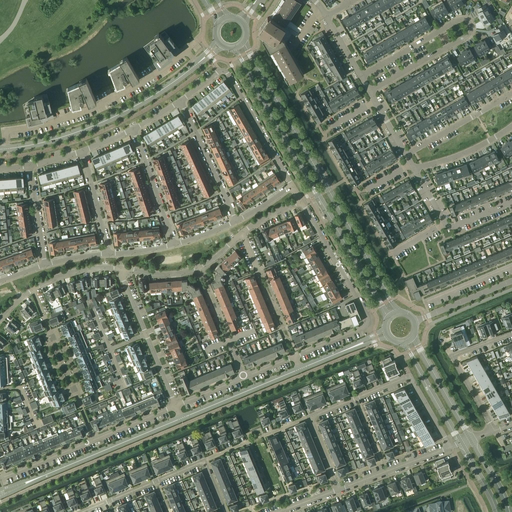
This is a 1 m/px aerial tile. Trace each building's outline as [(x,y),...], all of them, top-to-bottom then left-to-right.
[(284,29),(289,21),(302,2),(299,0),(279,0),(268,18),(267,17),(258,30),(259,31),(258,33),(260,34),(259,35),(286,82),(287,82),(288,84),(304,75),(284,40),(279,36),(284,29)] [(383,0),(379,0),(377,1),(384,12),(388,9),(383,0)] [(389,0),(383,0),(388,9),(389,9),(388,8),(392,6),(393,7),(389,0)] [(448,1),(445,2),(449,9),(452,7),(453,9),(455,8),(455,9),(458,7),(454,0),(447,0),(448,1)] [(377,1),(373,4),(379,14),(383,11),(383,12),(384,12),(377,1)] [(436,4),(443,16),(446,14),(446,13),(448,12),(447,10),(449,9),(445,2),(443,4),(441,1),(436,4)] [(370,5),(368,6),(374,18),(379,15),(379,14),(373,4),(372,2),(369,4),(370,5)] [(443,16),(436,4),(431,7),(433,10),(430,11),(434,18),(437,16),(437,18),(440,16),(440,18),(443,16)] [(480,18),(490,13),(487,8),(486,8),(484,5),(478,9),(479,12),(478,13),(479,15),(478,15),(480,18)] [(365,6),(363,8),(370,20),(374,18),(368,6),(366,8),(365,6)] [(358,10),(358,11),(365,23),(365,22),(369,19),(369,20),(370,20),(363,8),(362,8),(363,9),(359,12),(358,10)] [(356,13),(354,15),(360,26),(365,23),(358,11),(355,12),(356,13)] [(492,18),(490,13),(480,18),(481,21),(482,21),(483,23),(485,22),(487,25),(493,21),(492,18)] [(354,15),(349,17),(355,27),(359,25),(360,26),(354,15)] [(424,16),(419,19),(425,29),(430,26),(424,16)] [(347,17),(342,20),(345,25),(347,24),(350,30),(355,27),(349,17),(347,18),(347,17)] [(419,19),(414,22),(420,32),(425,29),(419,19)] [(414,22),(410,25),(415,35),(420,32),(414,22)] [(405,26),(404,26),(411,37),(415,35),(410,25),(405,27),(405,26)] [(404,26),(400,29),(406,40),(411,37),(404,26)] [(495,30),(497,33),(493,35),(495,37),(493,38),(496,43),(501,40),(500,38),(507,34),(504,29),(502,27),(495,30)] [(395,32),(401,43),(406,40),(400,29),(399,29),(400,30),(396,33),(395,32)] [(157,67),(159,65),(159,66),(179,51),(167,34),(166,34),(165,32),(161,34),(154,39),(143,47),(157,67)] [(395,32),(390,34),(397,45),(401,43),(395,32)] [(390,34),(386,37),(392,48),(397,45),(390,34)] [(315,45),(326,39),(323,35),(313,41),(315,45)] [(386,37),(381,40),(387,51),(392,48),(386,37)] [(319,49),(328,44),(326,39),(315,45),(316,46),(317,45),(319,49)] [(381,40),(376,42),(383,54),(387,51),(381,40)] [(479,42),(484,52),(489,50),(489,49),(492,47),(488,41),(485,42),(484,41),(482,42),(482,41),(479,42)] [(372,45),(378,56),(383,54),(376,42),(376,43),(377,44),(372,46),(372,45)] [(479,55),(484,52),(479,42),(476,44),(476,45),(474,47),(475,48),(473,50),(476,56),(479,55)] [(322,54),(331,48),(328,44),(319,49),(322,54)] [(372,45),(367,48),(373,59),(378,56),(372,45)] [(323,59),(333,53),(331,48),(322,54),(324,58),(323,58),(323,59)] [(367,48),(362,51),(366,58),(365,58),(368,64),(372,61),(371,60),(373,59),(367,48)] [(470,62),(475,59),(474,57),(476,56),(473,50),(470,51),(469,49),(467,51),(466,49),(463,51),(470,62)] [(470,62),(463,51),(460,53),(461,54),(459,55),(460,57),(457,58),(461,65),(464,63),(465,66),(471,63),(470,62)] [(326,63),(336,57),(333,53),(323,59),(326,63)] [(445,59),(443,60),(449,71),(454,69),(447,56),(444,58),(445,59)] [(110,69),(116,85),(117,88),(124,85),(124,82),(130,80),(132,83),(139,79),(126,57),(120,62),(120,63),(110,69)] [(328,67),(339,62),(336,57),(326,63),(328,67)] [(438,63),(444,74),(449,71),(443,60),(441,62),(440,60),(437,62),(438,63)] [(331,72),(341,66),(339,62),(328,67),(331,72)] [(440,77),(444,74),(438,63),(433,66),(440,77)] [(334,76),(344,70),(341,66),(331,72),(332,72),(334,76)] [(435,79),(440,77),(433,66),(429,68),(435,79)] [(430,82),(435,79),(429,68),(424,71),(430,82)] [(511,74),(508,68),(503,70),(510,83),(511,81),(511,74)] [(346,75),(344,70),(334,76),(335,75),(338,80),(346,75)] [(510,83),(503,70),(503,71),(503,72),(499,74),(505,84),(509,82),(510,83)] [(426,85),(430,82),(424,71),(419,74),(426,85)] [(421,88),(426,85),(419,74),(415,77),(420,85),(419,86),(421,88)] [(500,87),(505,84),(499,74),(499,75),(495,78),(500,87)] [(415,77),(410,79),(415,88),(416,90),(421,88),(419,86),(420,85),(415,77)] [(495,89),(500,87),(495,78),(490,81),(495,89)] [(89,105),(96,102),(86,79),(79,82),(80,83),(68,88),(73,107),(81,105),(80,103),(87,101),(89,105)] [(415,88),(410,79),(405,82),(411,93),(416,90),(415,88)] [(218,85),(226,95),(231,91),(225,84),(224,82),(223,81),(218,85)] [(486,95),(491,92),(484,81),(480,84),(486,95)] [(491,92),(495,89),(490,81),(486,83),(485,81),(484,81),(491,92)] [(405,82),(400,85),(407,96),(411,93),(405,82)] [(481,98),(486,95),(480,84),(475,87),(481,98)] [(218,85),(213,89),(220,99),(226,95),(218,85)] [(355,85),(350,88),(356,98),(360,96),(355,85)] [(396,87),(401,97),(401,98),(402,99),(407,96),(400,85),(396,87)] [(396,87),(391,90),(397,100),(401,98),(401,97),(396,87)] [(476,100),(481,98),(475,87),(470,89),(476,100)] [(356,98),(350,88),(350,89),(346,92),(351,101),(356,98)] [(213,89),(208,93),(215,103),(220,99),(213,89)] [(303,98),(313,93),(312,93),(311,93),(309,89),(301,94),(303,98)] [(475,101),(476,100),(470,89),(470,90),(470,91),(466,93),(472,104),(475,103),(475,101)] [(388,97),(392,103),(397,100),(391,90),(385,94),(387,98),(388,97)] [(351,101),(346,92),(346,93),(342,95),(341,93),(347,104),(351,101)] [(208,93),(203,97),(210,107),(215,103),(208,93)] [(305,102),(315,97),(313,93),(303,98),(305,102)] [(347,104),(341,93),(337,96),(343,106),(347,104)] [(469,105),(463,94),(458,97),(464,108),(469,105)] [(29,124),(53,117),(49,102),(44,103),(42,95),(34,97),(35,100),(28,102),(31,115),(27,116),(29,124)] [(343,106),(337,96),(332,98),(338,109),(343,106)] [(203,97),(197,101),(205,111),(210,107),(203,97)] [(308,106),(317,101),(316,101),(314,98),(315,97),(305,102),(308,106)] [(464,108),(458,97),(453,100),(459,110),(464,108)] [(338,109),(332,98),(333,99),(328,102),(334,111),(338,109)] [(459,110),(453,100),(448,103),(454,113),(459,110)] [(200,115),(205,111),(197,101),(192,106),(200,115)] [(310,110),(319,105),(317,101),(308,106),(310,110)] [(454,113),(448,103),(444,105),(450,116),(454,113)] [(238,104),(228,110),(231,115),(241,110),(238,104)] [(312,114),(321,110),(318,106),(320,105),(319,105),(310,110),(312,114)] [(450,116),(444,105),(439,108),(445,119),(450,116)] [(445,119),(439,108),(434,111),(440,121),(445,119)] [(241,110),(231,115),(234,120),(243,114),(241,110)] [(314,118),(324,113),(323,113),(321,110),(312,114),(314,118)] [(440,121),(434,111),(430,113),(436,124),(440,121)] [(326,117),(324,113),(314,118),(317,123),(326,117)] [(436,124),(430,113),(425,116),(431,127),(436,124)] [(243,114),(234,120),(236,124),(246,118),(243,114)] [(172,119),(178,130),(179,129),(178,128),(183,124),(178,115),(172,119)] [(431,127),(425,116),(426,118),(421,121),(426,129),(431,127)] [(373,117),(368,120),(374,130),(379,127),(373,117)] [(246,118),(236,124),(239,128),(248,123),(246,118)] [(172,119),(166,122),(173,133),(178,130),(172,119)] [(366,121),(364,122),(369,132),(370,134),(375,131),(374,130),(368,120),(366,121)] [(422,132),(416,121),(411,124),(417,135),(422,132)] [(426,129),(421,121),(417,123),(416,121),(422,132),(426,129)] [(166,122),(161,125),(167,136),(173,133),(166,122)] [(364,122),(359,125),(365,134),(369,132),(364,122)] [(248,123),(239,128),(241,133),(251,127),(248,123)] [(213,124),(203,128),(205,133),(215,129),(213,124)] [(411,124),(406,127),(409,133),(407,134),(409,139),(417,135),(411,124)] [(161,125),(155,129),(162,139),(167,136),(161,125)] [(359,125),(355,127),(361,138),(360,136),(365,134),(359,125)] [(251,127),(241,133),(244,137),(254,132),(251,127)] [(355,127),(350,130),(356,140),(361,138),(355,127)] [(155,129),(150,132),(156,143),(162,139),(155,129)] [(215,129),(205,133),(207,138),(218,133),(215,129)] [(346,132),(346,133),(352,143),(356,140),(350,130),(346,132)] [(150,146),(156,143),(150,132),(144,135),(150,146)] [(254,132),(244,137),(246,142),(256,136),(254,132)] [(218,133),(207,138),(210,143),(220,138),(218,133)] [(256,136),(246,142),(249,146),(259,140),(256,136)] [(336,136),(328,141),(330,145),(338,141),(336,136)] [(220,138),(210,143),(212,147),(222,143),(220,138)] [(259,140),(249,146),(252,150),(261,145),(259,140)] [(183,150),(192,146),(190,141),(181,145),(183,150)] [(338,141),(330,145),(332,149),(341,145),(338,141)] [(508,154),(510,157),(511,155),(511,150),(506,142),(504,144),(505,145),(503,147),(504,148),(501,150),(506,156),(508,154)] [(129,143),(123,146),(128,157),(127,155),(133,153),(131,148),(129,144),(129,143)] [(222,143),(212,147),(214,152),(224,147),(222,143)] [(261,145),(252,150),(254,155),(264,149),(261,145)] [(341,145),(332,149),(335,153),(343,148),(341,145)] [(123,146),(117,148),(122,160),(128,157),(123,146)] [(183,150),(185,155),(194,150),(192,146),(183,150)] [(224,147),(214,152),(216,157),(226,152),(224,153),(222,148),(224,148),(224,147)] [(117,148),(111,151),(116,162),(122,160),(117,148)] [(343,148),(335,153),(337,157),(345,152),(343,148)] [(391,148),(386,151),(392,161),(393,161),(397,159),(391,148)] [(264,149),(254,155),(257,159),(267,154),(267,153),(266,154),(264,149)] [(185,155),(187,159),(196,155),(194,150),(185,155)] [(111,151),(105,153),(110,165),(116,162),(111,151)] [(386,151),(382,154),(388,164),(392,161),(386,151)] [(494,151),(489,153),(494,164),(499,162),(494,151)] [(226,152),(216,157),(218,161),(228,157),(226,152)] [(345,152),(337,157),(339,161),(349,156),(348,156),(345,152)] [(105,153),(99,156),(104,167),(110,165),(105,153)] [(494,164),(489,153),(484,156),(489,167),(494,164)] [(267,154),(257,159),(260,164),(270,159),(267,154)] [(382,154),(377,156),(383,166),(388,164),(382,154)] [(187,159),(189,164),(199,160),(196,155),(187,159)] [(104,167),(99,156),(93,158),(98,170),(104,167)] [(153,160),(155,165),(165,161),(163,156),(153,160)] [(349,156),(339,161),(341,165),(351,160),(349,156)] [(377,156),(373,159),(379,169),(383,166),(377,156)] [(489,167),(484,156),(479,158),(485,169),(484,168),(489,166),(489,167)] [(228,157),(218,161),(220,166),(230,161),(228,157)] [(485,169),(479,158),(474,160),(480,171),(485,169)] [(373,159),(368,161),(374,171),(379,169),(373,159)] [(189,164),(192,169),(201,164),(199,160),(189,164)] [(351,160),(341,165),(344,169),(353,164),(351,160)] [(480,171),(474,160),(469,163),(475,174),(480,171)] [(155,165),(157,170),(166,166),(165,161),(155,165)] [(230,161),(220,166),(222,171),(232,166),(230,161)] [(366,164),(364,165),(370,174),(374,171),(368,161),(369,162),(366,164)] [(77,164),(71,166),(74,178),(81,176),(77,164)] [(192,169),(194,173),(203,169),(201,164),(192,169)] [(353,164),(344,169),(346,173),(356,168),(355,168),(353,169),(351,165),(353,164)] [(466,164),(461,166),(464,178),(468,176),(470,176),(466,164)] [(71,166),(64,167),(68,180),(74,178),(71,166)] [(157,170),(158,174),(168,171),(166,166),(157,170)] [(232,166),(222,171),(224,175),(235,171),(232,166)] [(464,178),(461,166),(455,168),(459,179),(464,178)] [(64,167),(58,169),(62,181),(68,180),(64,167)] [(129,171),(130,176),(140,173),(138,168),(129,171)] [(356,168),(346,173),(347,176),(348,177),(358,172),(356,168)] [(459,179),(455,168),(450,170),(454,181),(459,179)] [(58,169),(52,171),(55,183),(62,181),(58,169)] [(194,173),(196,178),(205,174),(203,169),(194,173)] [(454,181),(450,170),(445,171),(449,183),(449,182),(452,181),(454,180),(454,181)] [(52,171),(46,173),(49,185),(55,183),(52,171)] [(158,174),(160,179),(170,176),(168,171),(158,174)] [(235,171),(224,175),(226,180),(237,175),(235,171)] [(449,183),(445,171),(440,173),(444,185),(449,183)] [(274,172),(268,176),(274,185),(277,184),(278,185),(282,182),(279,177),(278,178),(274,172)] [(358,172),(348,177),(351,181),(359,176),(357,173),(358,172)] [(49,185),(46,173),(39,174),(43,186),(49,185)] [(130,176),(132,181),(142,178),(140,173),(130,176)] [(444,185),(440,173),(435,175),(439,186),(444,185)] [(196,178),(198,182),(207,178),(205,174),(196,178)] [(237,175),(226,180),(229,185),(230,184),(234,182),(239,180),(237,175)] [(160,179),(162,184),(171,181),(170,176),(160,179)] [(274,185),(268,176),(263,180),(269,190),(272,188),(272,187),(274,185)] [(359,176),(351,181),(353,185),(362,181),(359,176)] [(132,181),(134,186),(143,183),(142,178),(132,181)] [(198,182),(200,187),(209,183),(207,178),(198,182)] [(257,184),(263,193),(266,191),(267,192),(269,190),(263,180),(257,184)] [(415,190),(409,180),(404,183),(410,193),(415,190)] [(162,184),(163,189),(173,186),(171,181),(162,184)] [(134,186),(135,191),(145,188),(143,183),(134,186)] [(200,187),(202,192),(211,188),(209,183),(200,187)] [(410,193),(404,183),(400,185),(406,195),(405,194),(409,192),(410,193)] [(253,189),(259,198),(261,196),(261,194),(263,193),(257,184),(258,185),(253,189)] [(504,184),(499,186),(502,193),(507,191),(504,184)] [(406,195),(400,185),(395,188),(401,198),(406,195)] [(163,189),(165,194),(175,191),(173,186),(163,189)] [(499,186),(494,188),(497,195),(502,193),(499,186)] [(259,198),(253,189),(252,187),(246,191),(247,193),(252,200),(255,198),(256,200),(259,198)] [(135,191),(137,196),(147,192),(145,188),(135,191)] [(214,192),(211,188),(202,192),(204,197),(214,192)] [(401,198),(395,188),(391,190),(396,199),(401,197),(401,198)] [(494,188),(489,190),(492,198),(497,195),(494,188)] [(75,197),(85,195),(84,189),(74,192),(75,197)] [(396,199),(391,190),(387,193),(392,203),(393,203),(391,201),(396,199),(396,200),(396,199)] [(489,190),(484,192),(487,200),(492,198),(489,190)] [(165,194),(167,199),(176,195),(175,191),(165,194)] [(137,196),(139,201),(148,197),(147,192),(137,196)] [(484,192),(479,194),(482,202),(487,200),(484,192)] [(252,201),(252,200),(247,193),(242,196),(247,203),(250,202),(252,201)] [(392,203),(387,193),(382,195),(388,206),(392,203)] [(479,194),(474,196),(477,204),(482,202),(479,194)] [(167,199),(169,204),(178,200),(176,195),(167,199)] [(248,205),(247,203),(242,196),(234,201),(237,207),(241,205),(243,208),(248,205)] [(474,196),(469,198),(472,206),(477,204),(474,196)] [(139,201),(141,206),(150,202),(148,197),(139,201)] [(469,198),(464,201),(467,208),(472,206),(469,198)] [(366,208),(376,203),(373,199),(364,204),(366,208)] [(178,200),(169,204),(170,209),(180,205),(178,200)] [(464,201),(459,203),(462,210),(467,208),(464,201)] [(141,206),(142,210),(152,207),(150,202),(141,206)] [(454,205),(455,205),(454,202),(448,205),(452,215),(457,212),(454,205)] [(368,212),(377,207),(375,204),(376,203),(366,208),(368,212)] [(459,203),(455,205),(454,205),(457,212),(462,210),(459,203)] [(212,208),(216,219),(219,218),(219,219),(224,217),(222,212),(221,213),(218,206),(212,208)] [(152,207),(142,210),(144,215),(154,212),(152,207)] [(371,216),(380,211),(379,211),(377,207),(368,212),(371,216)] [(212,208),(206,211),(210,222),(214,221),(213,220),(216,219),(212,208)] [(206,211),(200,213),(204,223),(207,222),(207,224),(210,222),(206,211)] [(373,220),(383,215),(380,211),(371,216),(373,220)] [(200,213),(194,215),(198,227),(201,226),(201,225),(204,223),(200,213)] [(298,215),(295,216),(300,227),(306,225),(304,222),(307,221),(302,214),(301,214),(301,213),(300,213),(297,214),(298,215)] [(433,221),(428,213),(424,216),(423,215),(428,224),(433,221)] [(194,215),(188,218),(192,228),(194,227),(195,228),(198,227),(194,215)] [(375,224),(384,219),(382,216),(383,215),(373,220),(375,224)] [(428,224),(423,215),(418,217),(424,227),(428,224)] [(424,227),(418,217),(414,220),(414,219),(413,219),(419,229),(424,227)] [(188,218),(182,220),(186,232),(186,230),(189,229),(189,230),(191,229),(191,228),(192,228),(188,218)] [(287,220),(291,231),(297,229),(293,218),(290,219),(290,220),(287,221),(287,220)] [(505,218),(500,220),(503,227),(508,225),(505,218)] [(378,228),(386,223),(384,219),(375,224),(378,228)] [(419,229),(413,219),(409,221),(415,232),(419,229)] [(180,234),(186,232),(182,220),(176,222),(177,226),(177,227),(178,229),(180,234)] [(285,234),(291,231),(287,220),(286,220),(287,221),(284,222),(283,222),(280,223),(285,234)] [(500,220),(495,222),(498,230),(503,227),(500,220)] [(415,232),(409,221),(409,222),(410,224),(406,226),(410,234),(415,232)] [(495,222),(490,224),(493,232),(498,230),(495,222)] [(279,236),(285,234),(280,223),(277,224),(278,225),(275,226),(274,225),(279,236)] [(380,232),(388,227),(386,223),(378,228),(380,232)] [(490,224),(485,226),(488,234),(493,232),(490,224)] [(273,239),(279,236),(274,225),(274,226),(272,227),(271,227),(268,228),(273,239)] [(152,227),(153,238),(156,238),(156,239),(162,239),(161,233),(159,233),(159,226),(152,227)] [(410,234),(406,226),(401,229),(406,237),(410,234)] [(485,226),(480,228),(483,236),(488,234),(485,226)] [(382,236),(391,231),(390,232),(387,228),(389,227),(388,227),(380,232),(382,236)] [(273,239),(268,228),(268,229),(265,230),(265,229),(262,231),(266,241),(273,239)] [(480,228),(475,230),(478,238),(483,236),(480,228)] [(475,230),(470,232),(473,240),(478,238),(475,230)] [(384,240),(393,235),(391,231),(382,236),(384,240)] [(470,232),(465,234),(468,242),(473,240),(470,232)] [(94,233),(88,234),(90,245),(92,244),(93,246),(98,245),(97,240),(95,240),(94,233)] [(88,234),(81,235),(83,248),(87,247),(86,246),(90,245),(88,234)] [(255,236),(255,237),(257,242),(256,243),(258,246),(260,248),(266,246),(261,234),(258,235),(258,234),(255,236)] [(465,234),(460,237),(463,244),(468,242),(465,234)] [(81,235),(75,236),(77,247),(79,247),(80,248),(83,248),(81,235)] [(387,244),(395,239),(393,235),(384,240),(387,244)] [(75,236),(68,237),(71,250),(74,249),(73,248),(77,247),(75,236)] [(68,237),(62,239),(64,250),(66,249),(67,251),(71,250),(68,237)] [(460,237),(455,239),(458,246),(463,244),(460,237)] [(62,239),(56,240),(58,251),(61,250),(61,251),(63,250),(64,250),(62,239)] [(395,239),(387,244),(389,248),(397,244),(394,240),(395,239)] [(455,239),(450,241),(453,248),(458,246),(455,239)] [(58,251),(56,240),(49,241),(50,245),(49,245),(50,248),(51,253),(58,252),(57,251),(58,251)] [(450,241),(445,243),(449,253),(450,252),(449,250),(453,248),(450,241)] [(445,243),(440,245),(444,255),(449,253),(445,243)] [(301,248),(306,257),(316,252),(314,249),(312,246),(309,248),(307,245),(301,248)] [(24,249),(28,260),(31,259),(31,260),(36,258),(34,253),(33,254),(30,247),(24,249)] [(24,249),(18,251),(22,263),(25,262),(25,261),(28,260),(24,249)] [(506,249),(501,251),(505,260),(510,257),(506,249)] [(18,251),(12,254),(15,264),(18,263),(19,265),(22,263),(18,251)] [(235,251),(231,254),(237,261),(241,258),(235,251)] [(501,251),(496,253),(500,262),(505,260),(501,251)] [(306,257),(309,263),(319,257),(319,258),(317,255),(318,254),(316,252),(306,257)] [(496,253),(491,255),(495,263),(500,261),(500,262),(496,253)] [(12,254),(6,256),(10,268),(13,267),(12,265),(15,264),(12,254)] [(226,257),(226,258),(233,265),(237,261),(231,254),(227,258),(226,257)] [(491,255),(486,258),(490,266),(490,265),(495,263),(491,255)] [(0,257),(0,260),(3,269),(6,268),(6,269),(10,268),(6,256),(0,257)] [(309,263),(313,269),(323,263),(321,260),(320,261),(319,258),(319,257),(309,263)] [(226,258),(223,261),(229,268),(233,265),(226,258)] [(486,258),(481,260),(485,268),(490,266),(486,258)] [(481,260),(477,262),(480,270),(485,268),(481,260)] [(213,285),(216,292),(224,288),(220,279),(220,278),(224,279),(225,277),(221,276),(221,275),(229,268),(223,261),(219,265),(219,264),(218,264),(219,265),(215,268),(217,271),(215,272),(215,274),(214,274),(214,277),(215,277),(214,279),(215,281),(212,282),(213,285),(212,285),(212,286),(213,285)] [(477,262),(472,264),(475,272),(480,270),(477,262)] [(313,269),(316,275),(326,269),(325,269),(324,266),(323,263),(313,269)] [(472,264),(467,266),(470,274),(475,272),(472,264)] [(268,276),(277,272),(278,271),(276,266),(272,268),(272,267),(269,268),(269,269),(266,270),(268,275),(268,276)] [(467,266),(462,268),(465,276),(470,274),(467,266)] [(462,268),(457,270),(460,278),(465,276),(462,268)] [(316,275),(319,280),(329,274),(328,272),(327,272),(325,269),(326,269),(316,275)] [(457,270),(452,272),(455,280),(460,278),(457,270)] [(270,280),(279,277),(277,272),(268,276),(270,280)] [(452,272),(447,274),(450,282),(455,280),(452,272)] [(319,280),(323,286),(333,280),(332,280),(330,278),(331,277),(329,274),(319,280)] [(447,274),(442,276),(445,284),(450,282),(447,274)] [(101,278),(102,286),(105,285),(105,286),(109,286),(109,285),(112,285),(111,277),(108,277),(108,276),(104,276),(104,277),(101,278)] [(245,279),(247,284),(256,281),(256,280),(255,281),(253,276),(245,279)] [(442,276),(437,278),(440,286),(445,284),(442,276)] [(102,286),(101,278),(99,278),(99,277),(94,277),(94,278),(91,278),(92,286),(95,286),(95,287),(99,287),(99,286),(102,286)] [(270,280),(272,285),(281,281),(279,277),(270,280)] [(425,293),(422,285),(417,287),(412,277),(404,280),(408,290),(409,292),(411,296),(414,295),(415,297),(425,293)] [(437,278),(432,280),(435,289),(440,286),(437,278)] [(77,281),(79,289),(82,288),(82,289),(86,288),(86,287),(89,287),(87,279),(84,279),(80,279),(80,280),(77,281)] [(140,291),(141,290),(141,293),(148,292),(145,279),(142,280),(142,279),(139,280),(139,281),(140,287),(139,287),(140,291)] [(190,291),(194,301),(203,297),(200,291),(201,290),(200,290),(199,287),(195,289),(194,287),(193,286),(193,285),(191,284),(189,283),(187,284),(187,280),(181,280),(176,281),(177,290),(187,289),(188,290),(186,293),(187,294),(190,291)] [(323,286),(326,292),(336,286),(334,283),(332,281),(333,280),(323,286)] [(432,280),(427,282),(430,291),(435,289),(432,280)] [(79,289),(77,281),(75,282),(74,281),(70,282),(71,283),(68,283),(68,284),(69,290),(70,291),(72,291),(73,291),(77,290),(79,289)] [(247,284),(249,289),(258,285),(257,285),(256,281),(247,284)] [(274,290),(283,286),(281,281),(272,285),(274,289),(274,290)] [(427,282),(422,285),(425,293),(430,291),(427,282)] [(54,289),(58,296),(60,295),(60,296),(64,294),(64,293),(67,292),(66,291),(64,286),(63,285),(60,286),(60,285),(56,287),(57,288),(54,289)] [(249,289),(251,294),(259,290),(258,286),(258,285),(249,289)] [(274,290),(276,294),(285,291),(283,286),(274,290)] [(329,297),(339,292),(339,291),(338,292),(337,289),(338,289),(336,286),(326,292),(324,293),(327,298),(329,297)] [(108,303),(109,302),(116,299),(115,296),(120,294),(117,288),(104,294),(108,303)] [(226,293),(224,288),(216,292),(217,295),(216,295),(217,295),(218,296),(226,293)] [(58,296),(54,289),(52,290),(51,289),(47,291),(48,292),(45,293),(48,301),(51,299),(52,300),(55,298),(58,296)] [(251,294),(253,298),(262,295),(262,294),(261,295),(259,290),(251,294)] [(278,299),(287,295),(285,291),(276,294),(278,299)] [(339,292),(329,297),(334,306),(337,305),(341,303),(339,300),(342,298),(342,297),(341,294),(340,295),(339,292)] [(218,296),(220,301),(228,297),(226,293),(218,296)] [(253,298),(255,303),(263,300),(261,295),(262,295),(253,298)] [(278,299),(280,304),(289,300),(287,295),(278,299)] [(194,301),(196,305),(205,302),(204,300),(205,300),(204,300),(203,297),(194,301)] [(230,302),(228,297),(220,301),(221,304),(220,304),(220,305),(221,304),(221,306),(230,302)] [(109,302),(112,308),(122,304),(120,300),(118,298),(116,299),(109,302)] [(255,303),(257,308),(266,304),(265,304),(263,300),(255,303)] [(282,309),(291,305),(289,300),(280,304),(282,308),(282,309)] [(196,305),(198,310),(207,307),(205,302),(196,305)] [(221,306),(223,310),(232,307),(230,302),(221,306)] [(335,307),(332,309),(333,311),(337,320),(340,328),(340,327),(343,326),(343,327),(347,325),(347,326),(348,326),(347,325),(353,323),(353,325),(359,322),(357,319),(360,318),(354,302),(351,304),(350,302),(345,304),(350,316),(340,320),(335,307)] [(23,309),(21,311),(26,317),(29,315),(29,316),(33,313),(32,312),(35,310),(29,304),(27,306),(26,305),(23,308),(23,309)] [(112,315),(115,314),(114,314),(124,310),(123,308),(123,307),(122,304),(112,308),(110,309),(112,315)] [(257,308),(259,313),(267,309),(265,305),(266,304),(257,308)] [(282,309),(284,313),(293,310),(291,305),(282,309)] [(156,318),(157,321),(168,316),(164,307),(157,310),(159,313),(155,314),(157,317),(156,318)] [(198,310),(200,315),(209,311),(208,310),(209,309),(208,309),(207,307),(198,310)] [(225,314),(225,315),(234,312),(232,307),(223,310),(225,313),(224,314),(225,314)] [(259,313),(261,317),(270,314),(270,313),(269,314),(267,309),(259,313)] [(114,314),(115,314),(117,320),(127,316),(125,312),(124,310),(114,314)] [(285,318),(286,318),(294,314),(293,310),(284,313),(286,318),(285,318)] [(200,315),(202,320),(211,316),(209,311),(200,315)] [(55,317),(49,319),(52,325),(62,320),(59,312),(53,314),(55,317)] [(225,315),(227,320),(236,317),(234,312),(225,315)] [(511,324),(511,316),(511,313),(505,316),(502,318),(506,328),(510,327),(510,326),(511,324)] [(261,317),(263,322),(271,318),(269,314),(270,314),(261,317)] [(294,314),(286,318),(288,323),(290,322),(291,324),(295,323),(294,320),(297,319),(294,314)] [(115,321),(117,327),(129,322),(128,320),(127,316),(117,320),(115,321)] [(160,327),(171,322),(168,316),(157,321),(159,324),(159,323),(160,326),(160,327)] [(202,320),(204,324),(213,321),(212,319),(211,316),(202,320)] [(229,323),(229,325),(238,321),(236,317),(227,320),(229,323),(228,323),(229,323)] [(263,322),(265,327),(274,323),(273,323),(271,318),(263,322)] [(7,326),(5,328),(11,334),(13,331),(14,332),(17,329),(16,328),(18,325),(12,320),(10,322),(9,322),(6,325),(7,326)] [(61,327),(62,331),(74,326),(72,320),(62,325),(62,327),(61,327)] [(337,320),(332,322),(335,330),(340,328),(337,320)] [(204,324),(206,329),(215,326),(213,321),(204,324)] [(240,326),(238,321),(229,325),(232,330),(240,326)] [(486,323),(489,333),(494,331),(495,332),(498,331),(495,321),(491,322),(491,321),(486,323)] [(34,322),(29,324),(32,333),(43,328),(41,322),(36,325),(34,322)] [(120,333),(122,332),(132,328),(130,324),(130,325),(129,322),(117,327),(120,333)] [(161,330),(162,333),(173,328),(171,322),(160,327),(161,327),(162,330),(161,330)] [(332,322),(327,324),(331,332),(335,330),(335,331),(336,331),(335,330),(332,322)] [(274,323),(265,327),(267,332),(268,331),(269,333),(274,331),(274,329),(275,328),(273,323),(274,323)] [(484,335),(489,333),(486,323),(480,325),(480,326),(477,327),(481,338),(485,336),(484,335)] [(326,334),(331,332),(327,324),(322,326),(326,334)] [(79,331),(79,330),(77,325),(74,326),(62,331),(64,335),(65,334),(66,336),(68,335),(79,331)] [(452,338),(453,340),(464,336),(467,335),(463,325),(452,330),(453,333),(454,334),(450,335),(451,338),(452,338)] [(216,328),(215,326),(206,329),(208,334),(217,330),(216,328)] [(322,326),(318,327),(321,336),(326,334),(326,335),(326,334),(322,326)] [(318,327),(313,329),(316,338),(321,336),(318,327)] [(133,332),(132,328),(122,332),(125,340),(131,338),(130,336),(134,335),(133,332)] [(165,339),(176,335),(173,328),(162,333),(164,336),(166,339),(165,339)] [(313,329),(308,331),(312,340),(316,338),(316,339),(317,338),(316,338),(313,329)] [(70,341),(83,336),(80,330),(79,330),(79,331),(68,335),(69,337),(68,337),(70,341)] [(219,335),(217,330),(208,334),(210,339),(219,335)] [(308,331),(304,333),(307,342),(312,340),(308,331)] [(304,333),(299,335),(302,344),(307,342),(304,333)] [(28,345),(40,340),(39,337),(37,337),(36,335),(26,339),(28,345)] [(178,341),(176,335),(165,339),(166,339),(167,342),(166,342),(167,345),(178,341)] [(302,344),(299,335),(294,337),(297,345),(297,346),(302,344)] [(85,341),(83,336),(70,341),(71,345),(72,344),(73,346),(85,341)] [(465,340),(464,336),(453,340),(454,343),(453,343),(454,346),(458,345),(458,346),(459,349),(467,346),(465,340)] [(40,340),(28,345),(30,351),(29,351),(41,346),(40,344),(42,344),(40,340)] [(85,341),(73,346),(73,348),(74,352),(85,348),(87,347),(85,341)] [(170,351),(181,347),(178,341),(167,345),(169,348),(171,351),(170,351)] [(511,348),(511,342),(502,347),(505,352),(507,351),(511,348)] [(126,348),(128,354),(140,349),(139,346),(138,346),(137,343),(133,345),(133,343),(128,345),(128,347),(126,348)] [(276,345),(280,353),(285,351),(285,350),(285,351),(281,343),(276,345)] [(276,345),(272,347),(275,356),(276,355),(275,355),(280,353),(276,345)] [(29,351),(31,357),(41,353),(39,349),(39,350),(38,348),(41,347),(41,346),(29,351)] [(171,354),(172,357),(183,353),(181,347),(170,351),(171,351),(172,354),(171,354)] [(272,347),(267,349),(270,357),(275,355),(275,356),(272,347)] [(87,353),(85,348),(74,352),(76,356),(77,355),(77,357),(87,353)] [(128,354),(131,360),(142,356),(141,353),(142,353),(140,349),(128,354)] [(267,349),(262,350),(266,359),(270,357),(267,349)] [(262,350),(258,352),(261,361),(266,359),(266,360),(266,359),(262,350)] [(87,353),(77,357),(78,359),(79,363),(90,359),(92,358),(90,352),(87,353)] [(258,352),(253,354),(257,363),(261,361),(258,352)] [(31,357),(34,362),(43,359),(42,357),(41,353),(31,357)] [(175,363),(186,359),(183,353),(172,357),(174,360),(176,363),(175,363)] [(247,354),(242,356),(247,366),(246,367),(252,365),(248,356),(247,354)] [(253,354),(248,356),(252,365),(256,363),(257,363),(253,354)] [(134,367),(136,366),(136,365),(145,361),(144,358),(143,358),(142,356),(131,360),(134,367)] [(466,360),(470,367),(479,361),(477,356),(466,360)] [(385,370),(396,366),(395,363),(396,363),(394,360),(391,362),(390,361),(391,360),(390,357),(382,361),(384,367),(385,370)] [(34,362),(31,363),(34,369),(36,368),(46,364),(44,360),(44,361),(43,359),(34,362)] [(92,364),(90,359),(79,363),(81,367),(82,368),(92,364)] [(188,365),(186,359),(175,363),(175,364),(176,363),(177,366),(176,366),(177,369),(178,369),(188,365)] [(138,372),(139,371),(145,369),(148,368),(146,365),(147,365),(145,361),(136,365),(136,366),(138,372)] [(479,361),(470,367),(473,372),(482,366),(479,361)] [(378,379),(371,362),(371,363),(371,364),(366,366),(369,374),(367,375),(369,380),(371,379),(372,381),(372,382),(378,379)] [(36,368),(38,374),(47,370),(47,368),(46,364),(36,368)] [(94,370),(92,364),(82,368),(83,370),(82,371),(84,374),(94,370)] [(226,366),(229,374),(235,372),(235,371),(234,372),(231,364),(226,366)] [(226,366),(221,368),(224,376),(229,374),(226,366)] [(396,366),(385,370),(387,374),(390,380),(398,376),(396,373),(396,374),(395,373),(399,371),(398,368),(397,368),(396,366)] [(473,372),(476,377),(485,372),(482,366),(473,372)] [(221,368),(216,370),(220,378),(224,376),(221,368)] [(364,385),(357,368),(358,370),(352,372),(355,380),(353,381),(355,385),(358,384),(359,387),(358,387),(359,387),(364,385)] [(139,371),(142,380),(153,375),(151,370),(146,371),(145,369),(139,371)] [(38,374),(41,379),(50,375),(49,371),(48,372),(47,370),(38,374)] [(94,370),(84,374),(85,378),(86,378),(86,379),(87,380),(95,376),(97,376),(94,370)] [(192,391),(192,390),(188,381),(184,370),(178,373),(183,384),(186,391),(187,390),(187,393),(192,391)] [(216,370),(212,372),(215,380),(220,378),(216,370)] [(212,372),(207,374),(210,382),(215,380),(212,372)] [(485,372),(476,377),(479,382),(488,377),(485,372)] [(207,374),(202,376),(206,384),(210,382),(207,374)] [(41,379),(43,385),(52,381),(51,379),(52,379),(50,375),(41,379)] [(97,381),(95,376),(87,380),(86,379),(85,380),(85,382),(84,383),(86,386),(97,382),(97,381)] [(202,376),(197,377),(201,386),(206,384),(202,376)] [(8,384),(8,377),(0,377),(0,384),(0,385),(0,386),(6,386),(6,384),(8,384)] [(197,377),(193,379),(196,388),(201,386),(197,377)] [(479,382),(482,388),(491,382),(488,377),(479,382)] [(193,379),(188,381),(192,390),(196,388),(193,379)] [(97,382),(86,386),(87,390),(89,390),(89,392),(102,386),(100,380),(97,381),(97,382)] [(43,385),(45,390),(55,386),(53,383),(52,381),(43,385)] [(345,381),(335,385),(340,397),(348,393),(345,387),(347,386),(345,381)] [(491,382),(482,388),(485,393),(494,387),(491,382)] [(109,383),(104,385),(104,386),(106,391),(112,389),(109,383)] [(340,397),(335,385),(326,389),(328,394),(329,393),(332,400),(340,397)] [(45,390),(43,391),(45,397),(47,396),(57,392),(56,392),(56,390),(55,386),(45,390)] [(485,393),(488,398),(497,392),(494,387),(485,393)] [(397,399),(407,393),(405,390),(404,390),(403,388),(393,392),(397,399)] [(313,394),(318,406),(325,403),(323,396),(324,395),(322,390),(313,394)] [(51,401),(63,396),(62,392),(60,393),(59,391),(56,392),(57,392),(47,396),(49,402),(51,401)] [(152,392),(147,395),(152,406),(157,404),(153,395),(154,395),(152,392)] [(153,395),(157,404),(163,402),(162,401),(161,399),(164,397),(162,392),(154,395),(153,395)] [(497,392),(488,398),(491,403),(500,398),(497,392)] [(304,410),(297,393),(296,393),(297,395),(292,397),(295,405),(293,406),(295,410),(297,409),(298,412),(304,410)] [(397,399),(400,404),(410,398),(407,393),(397,399)] [(93,394),(82,399),(85,404),(90,402),(91,405),(97,403),(93,394)] [(310,409),(318,406),(313,394),(303,398),(305,403),(307,403),(310,409)] [(142,397),(142,399),(143,399),(147,408),(152,406),(147,395),(142,397)] [(51,401),(54,407),(64,402),(63,400),(65,399),(63,396),(51,401)] [(400,404),(403,409),(413,404),(410,398),(400,404)] [(491,403),(494,408),(503,403),(500,398),(491,403)] [(142,399),(137,401),(141,411),(147,408),(143,399),(142,399)] [(290,416),(283,399),(283,400),(278,403),(281,411),(279,411),(281,416),(283,415),(284,417),(284,418),(290,416)] [(373,400),(365,404),(367,409),(376,406),(378,405),(376,399),(373,400)] [(137,401),(132,404),(136,413),(141,411),(137,401)] [(76,408),(74,402),(63,407),(67,415),(72,413),(71,410),(76,408)] [(503,403),(494,408),(497,414),(506,408),(503,403)] [(132,404),(127,406),(131,415),(136,413),(132,404)] [(403,409),(406,414),(416,409),(413,404),(403,409)] [(127,406),(122,408),(125,417),(131,415),(127,406)] [(367,409),(369,414),(378,411),(376,406),(367,409)] [(111,410),(112,412),(116,421),(121,419),(117,410),(116,408),(111,410)] [(122,408),(117,410),(121,419),(125,417),(122,408),(121,408),(122,408)] [(506,408),(497,414),(500,419),(510,415),(506,408)] [(256,410),(263,427),(269,425),(268,424),(267,422),(269,421),(268,416),(266,417),(262,409),(257,411),(256,410)] [(346,412),(348,417),(356,414),(354,409),(346,412)] [(406,414),(409,420),(419,414),(416,409),(406,414)] [(369,414),(371,419),(380,416),(378,411),(369,414)] [(111,423),(108,414),(107,412),(102,414),(107,425),(111,423)] [(108,414),(111,423),(116,421),(112,412),(108,414)] [(107,425),(102,414),(97,416),(98,418),(102,427),(107,425)] [(348,417),(350,422),(358,419),(356,414),(348,417)] [(409,420),(412,425),(422,419),(419,414),(409,420)] [(41,419),(44,425),(53,421),(51,415),(41,419)] [(371,419),(373,424),(382,421),(380,416),(371,419)] [(96,429),(102,427),(98,418),(90,422),(92,427),(95,426),(96,429)] [(244,435),(237,418),(236,418),(237,420),(231,422),(235,430),(233,431),(234,435),(237,434),(238,437),(244,435)] [(350,422),(352,427),(360,424),(358,419),(350,422)] [(412,425),(415,430),(425,424),(422,419),(412,425)] [(319,423),(321,428),(329,425),(327,420),(319,423)] [(384,420),(382,421),(373,424),(376,429),(386,425),(384,420)] [(296,425),(298,431),(307,427),(304,422),(296,425)] [(85,424),(77,427),(80,436),(86,434),(86,433),(85,433),(84,431),(87,429),(85,424)] [(230,441),(223,424),(222,424),(223,425),(218,428),(221,436),(219,437),(221,441),(223,440),(224,443),(230,441)] [(350,428),(352,433),(362,429),(360,424),(352,427),(350,428)] [(416,437),(418,435),(428,430),(425,424),(415,430),(412,431),(416,437)] [(321,428),(323,433),(331,430),(329,425),(321,428)] [(378,434),(386,431),(388,430),(386,425),(376,429),(378,434)] [(66,429),(67,431),(71,440),(76,438),(72,429),(71,427),(66,429)] [(77,427),(72,429),(76,438),(80,436),(77,427)] [(298,431),(300,436),(309,432),(307,427),(298,431)] [(11,428),(0,428),(0,429),(1,429),(1,432),(0,432),(0,438),(8,438),(8,429),(11,429),(11,428)] [(325,438),(333,434),(334,434),(332,429),(331,430),(323,433),(325,438)] [(352,433),(354,438),(364,434),(362,429),(352,433)] [(204,443),(205,443),(207,447),(209,446),(210,448),(210,449),(216,446),(209,430),(209,431),(204,433),(205,436),(201,437),(204,443)] [(386,431),(378,434),(380,439),(390,435),(388,430),(386,431)] [(418,435),(421,440),(431,435),(428,430),(418,435)] [(67,431),(62,433),(66,442),(71,440),(67,431)] [(311,438),(309,432),(300,436),(302,441),(311,438)] [(57,433),(52,435),(57,446),(61,444),(58,435),(57,433)] [(62,433),(58,435),(61,444),(66,442),(62,433)] [(367,439),(364,434),(354,438),(356,443),(358,442),(367,439)] [(52,435),(47,437),(52,448),(57,446),(52,435)] [(203,452),(196,435),(195,435),(196,437),(190,439),(194,447),(192,448),(193,452),(196,451),(197,454),(203,452)] [(270,444),(279,441),(277,437),(276,435),(274,436),(268,439),(270,444)] [(390,435),(380,439),(382,444),(390,441),(392,440),(390,435)] [(435,442),(433,439),(431,435),(421,440),(424,446),(434,442),(435,442)] [(42,439),(43,441),(47,450),(52,448),(47,437),(42,439)] [(303,447),(304,447),(313,443),(311,438),(302,441),(300,442),(303,447)] [(47,450),(43,441),(42,439),(38,441),(39,443),(38,443),(42,452),(47,450)] [(358,442),(360,447),(369,444),(367,439),(358,442)] [(392,440),(390,441),(382,444),(384,449),(394,445),(392,440)] [(33,443),(33,445),(34,445),(37,454),(38,454),(42,452),(38,443),(39,443),(38,441),(33,443)] [(189,458),(182,441),(182,442),(177,445),(180,453),(178,454),(180,458),(182,457),(183,460),(189,458)] [(270,444),(272,450),(281,446),(279,441),(270,444)] [(37,454),(34,445),(33,445),(33,443),(28,445),(33,456),(32,456),(33,457),(33,456),(38,454),(37,454)] [(304,447),(307,452),(315,448),(313,443),(304,447)] [(360,447),(362,452),(371,449),(369,444),(360,447)] [(33,456),(28,445),(23,447),(24,449),(28,458),(32,456),(33,456)] [(18,447),(23,460),(28,458),(24,449),(23,447),(23,446),(18,447)] [(272,450),(274,455),(283,451),(281,446),(272,450)] [(15,453),(19,462),(23,460),(18,447),(13,449),(15,453)] [(242,456),(251,452),(248,447),(240,450),(242,456)] [(307,452),(309,457),(317,453),(315,448),(307,452)] [(371,449),(362,452),(361,453),(363,458),(373,454),(371,449)] [(277,460),(285,456),(287,456),(285,450),(283,451),(274,455),(277,460)] [(386,452),(388,458),(396,455),(394,450),(386,452)] [(242,456),(244,461),(253,458),(251,452),(242,456)] [(15,453),(10,455),(14,464),(19,462),(15,453)] [(169,454),(164,456),(163,453),(158,455),(160,458),(165,470),(172,466),(170,460),(171,459),(169,454)] [(309,457),(311,462),(320,459),(317,453),(309,457)] [(10,455),(5,457),(9,466),(14,464),(10,455)] [(277,460),(279,465),(287,462),(285,456),(277,460)] [(3,468),(9,466),(5,457),(0,459),(0,465),(2,465),(3,467),(3,468)] [(365,460),(367,466),(375,463),(373,457),(365,460)] [(165,470),(160,458),(150,462),(152,467),(154,466),(157,473),(165,470)] [(244,461),(246,466),(255,463),(253,458),(244,461)] [(344,458),(343,458),(335,461),(337,466),(346,463),(344,458)] [(438,471),(449,467),(448,464),(449,464),(448,461),(444,463),(444,462),(444,461),(443,458),(435,461),(437,467),(437,468),(438,471)] [(211,462),(213,467),(222,464),(220,459),(211,462)] [(311,462),(313,468),(322,464),(320,459),(311,462)] [(279,465),(281,471),(290,467),(287,462),(279,465)] [(137,467),(142,479),(150,476),(147,469),(149,468),(146,463),(137,467)] [(246,466),(249,472),(257,468),(255,463),(246,466)] [(213,467),(216,472),(224,469),(222,464),(213,467)] [(322,464),(313,468),(315,473),(324,469),(322,464)] [(346,466),(337,469),(339,475),(348,472),(346,466)] [(134,482),(142,479),(137,467),(128,471),(130,476),(131,476),(134,482)] [(281,471),(283,476),(292,472),(290,467),(281,471)] [(450,470),(449,467),(438,471),(439,475),(440,475),(442,481),(450,478),(449,475),(448,474),(452,472),(451,470),(450,470)] [(249,472),(251,477),(259,473),(257,468),(249,472)] [(216,472),(218,477),(226,474),(224,469),(216,472)] [(294,471),(292,472),(283,476),(285,481),(296,477),(294,471)] [(421,471),(414,474),(417,483),(427,479),(425,473),(422,474),(421,471)] [(113,473),(119,488),(127,485),(125,478),(126,478),(124,473),(119,475),(118,472),(113,473)] [(195,481),(203,477),(201,472),(193,476),(195,481)] [(112,492),(119,488),(113,473),(109,475),(110,479),(105,481),(107,486),(109,485),(112,492)] [(251,477),(253,482),(262,479),(259,473),(251,477)] [(316,476),(318,482),(327,479),(325,473),(316,476)] [(218,477),(220,482),(228,479),(226,474),(218,477)] [(106,492),(99,476),(98,476),(99,477),(94,479),(97,487),(95,488),(97,493),(99,492),(100,494),(100,495),(106,492)] [(195,481),(197,486),(205,482),(203,477),(195,481)] [(414,483),(411,484),(408,477),(406,478),(406,477),(403,478),(403,479),(401,480),(403,484),(402,484),(403,487),(404,487),(405,491),(412,489),(413,492),(417,490),(414,483)] [(220,482),(222,487),(230,484),(228,479),(220,482)] [(253,482),(255,487),(264,484),(262,479),(253,482)] [(92,498),(85,481),(85,483),(80,485),(83,493),(81,494),(83,498),(85,497),(86,500),(92,498)] [(387,484),(388,488),(388,489),(388,490),(389,490),(391,494),(393,493),(393,494),(394,494),(395,494),(396,494),(397,493),(397,492),(397,491),(398,491),(398,490),(401,489),(398,481),(395,482),(394,481),(387,484)] [(197,486),(199,491),(207,487),(205,482),(197,486)] [(297,483),(288,486),(290,492),(299,489),(297,483)] [(165,487),(167,492),(175,489),(173,484),(165,487)] [(222,487),(224,492),(232,489),(230,484),(222,487)] [(266,489),(264,484),(255,487),(257,493),(266,489)] [(377,500),(378,500),(378,501),(379,502),(380,502),(381,502),(383,501),(384,501),(384,500),(384,499),(384,498),(388,496),(384,486),(381,487),(380,487),(373,490),(377,500)] [(78,504),(71,487),(72,488),(66,491),(70,499),(68,500),(69,504),(72,503),(73,506),(72,506),(73,506),(78,504)] [(199,491),(201,496),(210,492),(207,487),(199,491)] [(167,492),(169,497),(177,494),(175,489),(167,492)] [(224,492),(226,497),(234,494),(232,489),(224,492)] [(147,500),(156,497),(154,492),(145,495),(147,500)] [(201,496),(203,501),(212,497),(210,492),(201,496)] [(368,505),(369,507),(375,504),(373,499),(369,500),(366,492),(365,493),(361,494),(359,495),(364,506),(368,505)] [(65,509),(58,493),(57,493),(58,494),(53,496),(56,504),(54,505),(56,510),(58,509),(59,511),(65,509)] [(257,496),(259,502),(268,499),(266,493),(257,496)] [(169,497),(171,502),(179,499),(177,494),(169,497)] [(234,494),(226,497),(228,503),(236,499),(234,494)] [(147,500),(150,505),(158,502),(156,497),(147,500)] [(203,501),(205,506),(214,502),(212,497),(203,501)] [(352,497),(345,500),(349,511),(351,510),(352,511),(355,510),(355,509),(356,508),(357,511),(361,509),(359,502),(356,503),(355,500),(354,501),(352,497)] [(49,511),(44,498),(44,500),(39,502),(42,510),(40,511),(49,511)] [(171,502),(173,507),(181,504),(179,499),(171,502)] [(450,511),(448,501),(441,502),(441,501),(436,502),(436,503),(429,504),(430,511),(444,511),(450,511)] [(150,505),(152,510),(160,507),(158,502),(150,505)] [(216,507),(214,502),(205,506),(208,511),(216,507)] [(240,502),(230,505),(232,511),(242,508),(240,502)] [(342,508),(340,502),(332,505),(334,510),(333,511),(345,511),(347,511),(345,507),(342,508)] [(120,511),(129,508),(126,503),(118,507),(120,511)]
